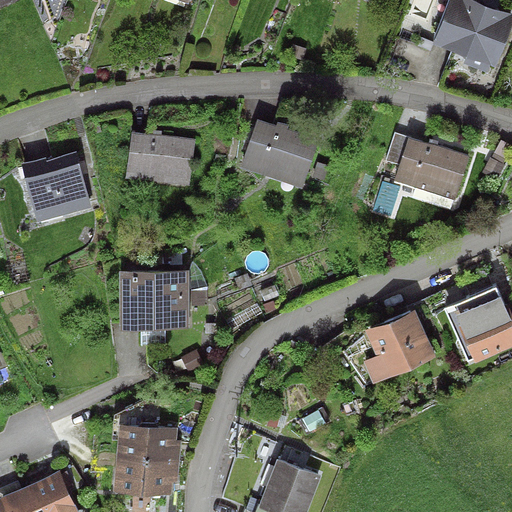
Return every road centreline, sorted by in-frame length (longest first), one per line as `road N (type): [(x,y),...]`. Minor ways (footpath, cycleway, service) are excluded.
road 1 (residential): [(0,134),(131,90),(223,83),(308,82),(511,126)]
road 2 (residential): [(198,511),(227,391),(262,349),(329,309),(511,230)]
